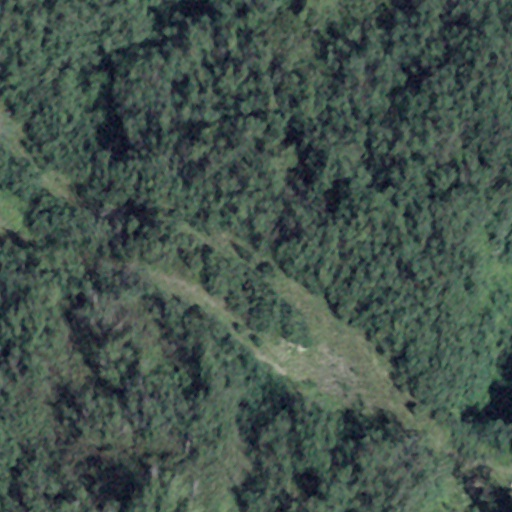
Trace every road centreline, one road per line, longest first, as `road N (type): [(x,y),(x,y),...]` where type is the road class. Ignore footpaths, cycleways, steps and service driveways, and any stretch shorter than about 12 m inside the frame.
road 1 (track): [(0,226),(165,302),(263,364),(356,397),(449,460),(511,483)]
road 2 (track): [(356,397),(353,356),(320,313),(94,201),(0,102)]
